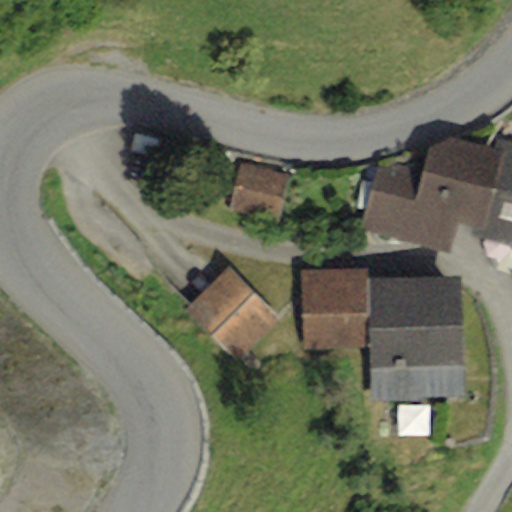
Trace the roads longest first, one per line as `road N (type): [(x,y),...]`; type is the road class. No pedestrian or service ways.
road 1 (residential): [(0,185),(2,153),(28,112),(59,99),(97,92),(316,140),(383,132),(436,113),(511,56)]
road 2 (residential): [(141,511),(157,482),(164,416),(142,368),(23,245),(0,204)]
